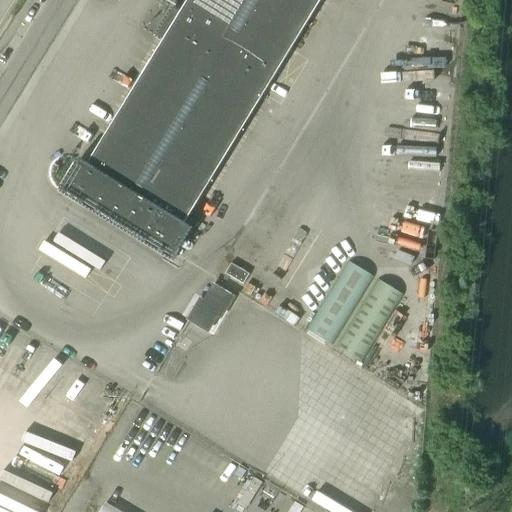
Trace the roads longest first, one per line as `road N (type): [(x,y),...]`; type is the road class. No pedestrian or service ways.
road 1 (unknown): [(0,288),(81,344),(121,350),(357,0)]
road 2 (unknown): [(128,0),(0,220)]
